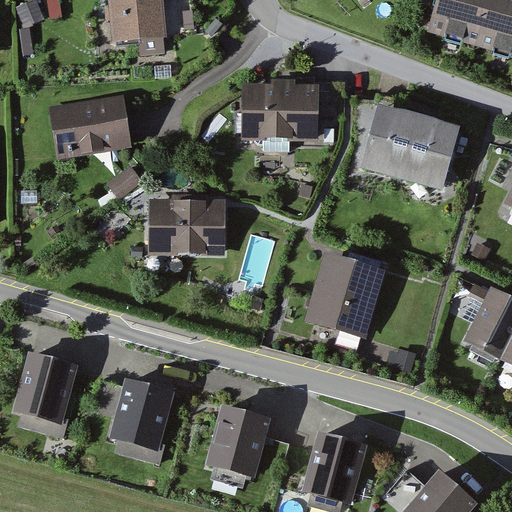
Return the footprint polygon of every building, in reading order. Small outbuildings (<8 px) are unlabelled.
[(155,0),(98,0),(105,53),(161,46),(155,0)] [(511,0),(429,0),(420,33),(511,59),(511,0)] [(318,85),(237,84),(236,141),(317,142),(318,85)] [(121,102),(51,111),(57,159),(127,150),(121,102)] [(454,129),(368,107),(352,172),(438,193),(454,129)] [(136,169),(110,181),(117,198),(144,186),(136,169)] [(511,184),(500,211),(511,216),(511,184)] [(221,206),(146,206),(147,259),(221,258),(221,206)] [(382,276),(321,261),(305,324),(366,339),(382,276)] [(511,330),(511,305),(482,291),(456,346),(495,364),(511,330)] [(511,330),(495,364),(511,372),(511,330)] [(74,372),(25,358),(10,412),(59,426),(74,372)] [(169,395),(121,380),(105,434),(153,448),(169,395)] [(264,422),(216,409),(201,466),(249,479),(264,422)] [(361,452),(314,439),(298,494),(346,508),(361,452)] [(462,511),(467,506),(433,477),(403,511),(462,511)]
